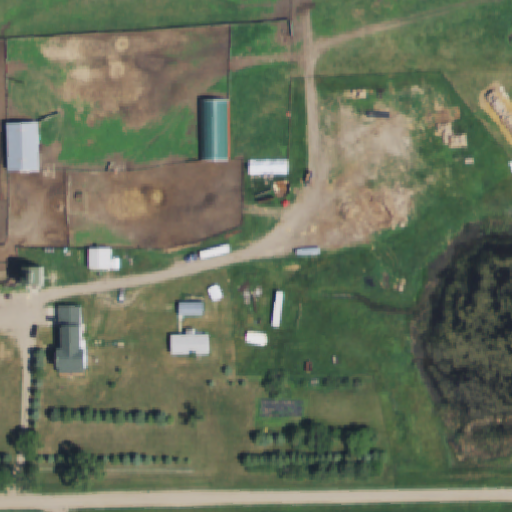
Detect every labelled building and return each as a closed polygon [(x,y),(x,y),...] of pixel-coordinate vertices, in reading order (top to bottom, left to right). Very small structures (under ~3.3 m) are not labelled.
[(204,99),(232,100),(232,158),(203,157),(204,99)] [(8,122),(38,121),(40,168),(9,169),(8,122)] [(91,246),(113,246),(113,268),(90,268),(91,246)] [(18,265),(47,265),(47,283),(18,283),(18,265)] [(181,302),(204,302),(204,315),(181,315),(181,302)] [(84,305),(84,340),(87,341),(87,374),(57,373),(57,347),(60,347),(60,305),(84,305)] [(173,335),(210,334),(210,354),(173,354),(173,335)]
